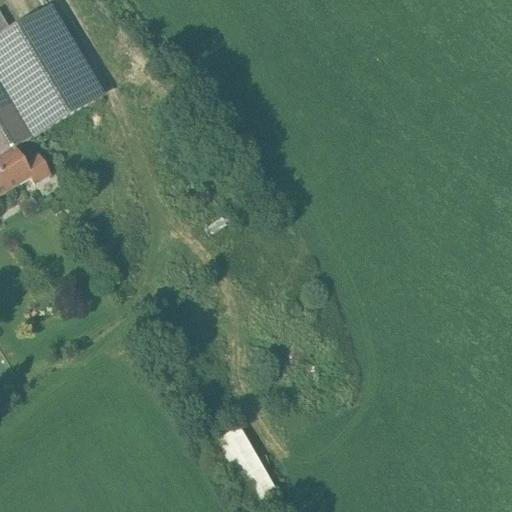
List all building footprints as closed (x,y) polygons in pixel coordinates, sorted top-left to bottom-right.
[(0,41),(0,89),(30,140),(101,99),(50,12),(0,41)] [(0,15),(0,38),(10,33),(0,15)] [(0,159),(13,152),(31,142),(30,140),(0,89),(0,159)] [(0,159),(0,199),(30,181),(34,188),(49,179),(36,158),(22,167),(13,152),(0,159)] [(233,432),(211,445),(250,511),(272,499),(233,432)]
